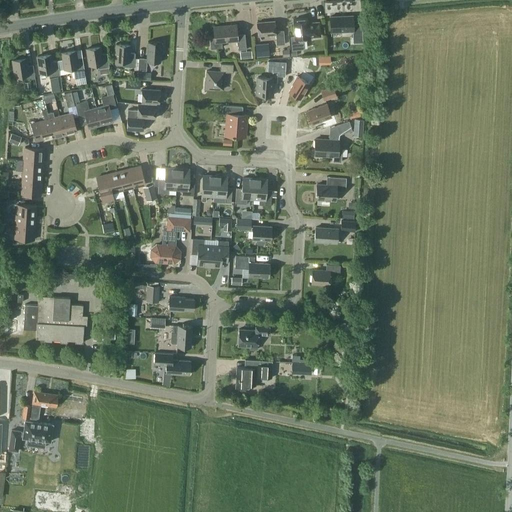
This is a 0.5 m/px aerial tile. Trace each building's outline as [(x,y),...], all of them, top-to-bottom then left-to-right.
[(353,43),(363,43),(362,24),(353,25),(352,15),(330,16),(331,32),(352,31),(353,43)] [(293,19),(295,35),(290,36),(292,50),(303,49),(302,39),(309,38),(309,37),(320,36),(318,22),(307,23),(307,18),(293,19)] [(258,36),(264,35),(275,34),(276,45),(285,44),(283,30),(275,31),(274,21),(257,22),(258,36)] [(214,27),(215,37),(210,38),(211,48),(222,47),(221,42),(237,40),(238,50),(246,49),(245,34),(237,34),(236,25),(214,27)] [(135,58),(134,67),(134,70),(146,71),(147,62),(160,62),(161,53),(162,53),(163,52),(163,45),(162,44),(161,44),(161,42),(148,41),(147,59),(135,58)] [(134,67),(135,58),(135,53),(129,52),(129,45),(116,44),(115,61),(124,62),(123,66),(134,67)] [(98,69),(99,68),(100,74),(110,73),(109,67),(107,53),(101,54),(100,46),(87,48),(89,65),(97,64),(98,69)] [(63,60),(57,61),(59,70),(65,69),(73,68),(73,72),(74,72),(75,78),(85,76),(84,71),(82,57),(76,58),(75,50),(62,52),(63,60)] [(49,76),(60,75),(59,70),(57,61),(51,62),(50,54),(37,56),(40,73),(48,72),(49,76)] [(24,80),(35,78),(33,64),(27,65),(25,58),(13,59),(15,77),(24,75),(24,80)] [(291,58),(288,68),(302,72),(305,62),(291,58)] [(273,61),(272,73),(284,73),(285,61),(273,61)] [(204,89),(213,90),(213,89),(223,89),(224,72),(233,73),(233,64),(220,63),(220,71),(206,71),(206,81),(205,80),(204,89)] [(139,72),(138,80),(150,81),(151,73),(139,72)] [(257,95),(264,95),(272,95),(273,82),(277,82),(277,75),(272,75),(272,78),(258,77),(257,95)] [(300,99),(310,84),(297,76),(294,80),(295,81),(288,92),(300,99)] [(126,79),(126,88),(139,89),(140,80),(126,79)] [(333,86),(320,91),(324,101),(336,96),(333,86)] [(159,103),(160,90),(142,89),(141,102),(159,103)] [(64,93),(67,107),(74,105),(71,91),(64,93)] [(103,105),(96,107),(100,125),(112,122),(109,109),(116,107),(113,94),(101,97),(103,105)] [(54,137),(48,113),(47,113),(43,99),(38,100),(41,111),(42,111),(44,121),(31,124),(35,142),(54,137)] [(100,125),(96,107),(89,109),(87,100),(75,103),(78,117),(85,115),(89,128),(100,125)] [(155,118),(156,105),(138,104),(137,110),(127,109),(126,129),(141,130),(142,117),(155,118)] [(307,111),(312,124),(331,117),(327,104),(307,111)] [(227,114),(226,136),(245,137),(246,115),(242,115),(242,107),(223,106),(222,114),(227,114)] [(52,112),(48,113),(54,137),(64,134),(60,117),(54,118),(52,112)] [(60,117),(64,134),(77,131),(72,113),(60,117)] [(354,120),(354,131),(363,131),(363,120),(354,120)] [(330,127),(329,140),(315,139),(314,155),(333,156),(332,161),(341,162),(342,147),(338,147),(339,140),(339,135),(352,130),(349,121),(330,127)] [(9,141),(18,145),(21,137),(12,133),(9,141)] [(24,160),(42,161),(43,148),(25,147),(24,160)] [(41,172),(42,161),(24,160),(16,159),(15,170),(23,171),(41,172)] [(130,169),(134,186),(145,183),(141,166),(130,169)] [(169,188),(176,188),(177,168),(165,167),(164,178),(158,178),(158,193),(168,193),(169,188)] [(177,168),(176,188),(182,189),(182,194),(193,195),(194,180),(188,179),(189,169),(177,168)] [(123,189),(134,186),(130,169),(119,172),(123,189)] [(23,171),(23,181),(40,182),(41,172),(23,171)] [(119,172),(107,175),(111,186),(112,192),(123,189),(119,172)] [(96,178),(99,189),(111,186),(107,175),(96,178)] [(206,195),(213,196),(215,176),(203,175),(201,195),(201,201),(206,201),(206,195)] [(227,176),(215,176),(213,196),(220,196),(219,202),(231,203),(232,187),(226,187),(227,176)] [(345,191),(346,177),(326,176),(326,184),(316,184),(316,199),(336,200),(336,191),(345,191)] [(241,198),(253,199),(255,178),(243,177),(242,188),(236,187),(235,203),(241,203),(241,198)] [(255,178),(253,199),(259,199),(259,204),(271,205),(271,197),(276,197),(277,190),(266,189),(267,179),(255,178)] [(40,195),(40,182),(23,181),(22,194),(40,195)] [(153,184),(143,187),(146,201),(157,198),(153,184)] [(114,198),(112,192),(111,186),(99,189),(102,201),(114,198)] [(17,204),(16,216),(34,217),(35,205),(17,204)] [(353,218),(354,211),(342,210),(341,217),(353,218)] [(16,216),(16,227),(34,228),(34,217),(16,216)] [(189,231),(190,218),(167,216),(166,227),(163,226),(162,244),(156,244),(151,249),(150,256),(155,262),(164,262),(166,260),(176,261),(180,258),(180,251),(175,245),(176,230),(189,231)] [(194,216),(193,223),(211,224),(212,217),(194,216)] [(250,230),(251,219),(237,219),(236,229),(250,230)] [(355,231),(355,221),(341,220),(340,231),(355,231)] [(252,239),(256,239),(256,241),(258,244),(262,245),(264,242),(264,240),(270,240),(271,226),(253,225),(252,239)] [(34,228),(16,227),(15,239),(33,240),(34,228)] [(314,241),(336,243),(337,228),(315,227),(314,241)] [(208,265),(210,240),(192,238),(191,254),(197,254),(196,264),(208,265)] [(228,241),(210,240),(208,265),(221,266),(221,262),(227,263),(228,241)] [(235,252),(240,248),(236,243),(232,247),(235,252)] [(248,268),(248,276),(268,277),(269,263),(254,262),(254,256),(242,255),(241,268),(248,268)] [(339,272),(340,265),(326,264),(326,270),(312,269),(311,283),(329,284),(329,271),(339,272)] [(147,285),(146,301),(159,302),(160,285),(147,285)] [(349,300),(345,293),(340,296),(344,303),(349,300)] [(75,340),(75,342),(83,342),(84,324),(82,324),(83,304),(69,303),(70,297),(38,295),(37,305),(25,304),(23,329),(36,329),(35,338),(44,338),(44,340),(51,340),(51,339),(60,339),(60,341),(67,341),(67,339),(75,340)] [(168,310),(184,311),(184,309),(193,310),(193,299),(184,298),(184,297),(169,296),(168,310)] [(137,315),(137,303),(130,302),(129,314),(137,315)] [(151,317),(150,328),(164,329),(165,318),(151,317)] [(258,334),(264,335),(268,335),(269,324),(255,323),(255,330),(238,329),(238,345),(250,346),(249,348),(257,349),(258,334)] [(178,325),(172,325),(172,331),(171,331),(170,341),(172,343),(177,344),(176,346),(190,347),(192,326),(178,325)] [(102,332),(102,339),(114,340),(115,332),(102,332)] [(189,374),(190,360),(172,358),(172,352),(155,350),(154,362),(166,364),(165,372),(170,372),(189,374)] [(271,377),(272,360),(245,359),(244,367),(236,366),(235,388),(245,388),(245,385),(255,385),(256,376),(271,377)] [(135,377),(135,368),(126,368),(126,377),(135,377)] [(170,373),(163,373),(162,385),(169,385),(170,373)] [(55,403),(57,394),(49,393),(49,392),(33,390),(31,404),(23,403),(21,415),(37,417),(39,403),(48,404),(48,402),(55,403)] [(23,431),(23,435),(36,437),(35,443),(44,445),(45,438),(50,439),(53,421),(25,417),(23,431)] [(20,436),(23,436),(23,435),(23,431),(11,429),(8,449),(18,451),(20,436)]
